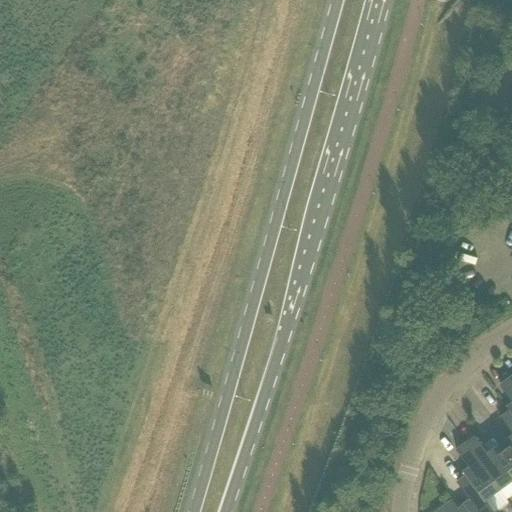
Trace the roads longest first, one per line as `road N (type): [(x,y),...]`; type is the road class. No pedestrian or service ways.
road 1 (primary): [(225,511),(384,0)]
road 2 (primary): [(337,0),(191,511)]
road 3 (residential): [(402,511),(399,495),(417,435),(449,381),(511,333)]
